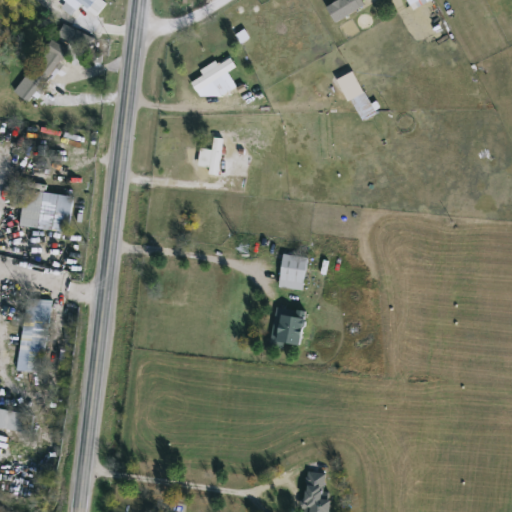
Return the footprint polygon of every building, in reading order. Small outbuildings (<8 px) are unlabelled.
[(103,0),(105,1),(95,13),(79,0),(103,0)] [(327,3),(333,0),(362,0),(365,5),(334,18),(327,3)] [(67,46),(48,82),(52,84),(44,100),(25,90),(28,83),(23,80),(28,70),(33,73),(51,38),(67,46)] [(191,79),(231,56),(236,64),(226,70),(233,81),(219,89),(213,79),(197,88),(191,79)] [(377,107),(364,117),(350,99),(363,88),(377,107)] [(74,193),(69,231),(20,225),(25,187),(74,193)] [(308,254),(303,288),(279,284),(283,251),(308,254)] [(27,295),(52,299),(43,371),(17,368),(27,295)] [(305,308),(300,346),(271,342),(276,305),(305,308)] [(0,424),(0,404),(33,410),(31,429),(0,424)] [(329,511),(304,511),(306,468),(325,469),(324,494),(330,495),(329,511)]
